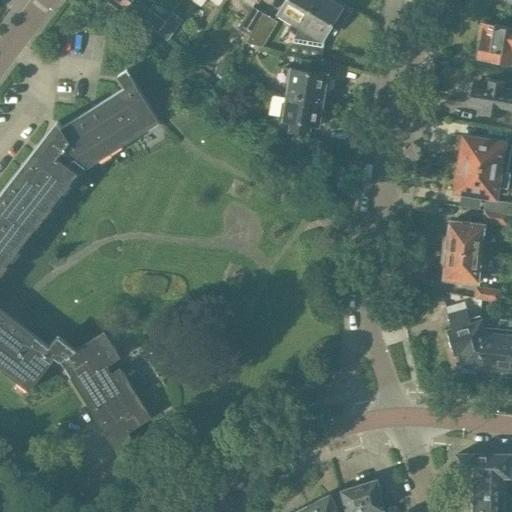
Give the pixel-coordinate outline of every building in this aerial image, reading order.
[(142,27),(146,22),(158,31),(166,21),(139,0),(131,10),(127,15),(142,27)] [(247,13),(251,7),(255,0),(242,0),(240,3),(242,9),(247,13)] [(298,31),(301,25),(316,0),(286,0),(279,11),(293,20),(290,26),(298,31)] [(348,10),(330,0),(316,0),(301,25),(298,31),(284,53),(302,57),(321,60),(324,39),(335,21),(339,24),(348,10)] [(237,29),(249,36),(263,14),(251,7),(247,13),(237,29)] [(245,43),(263,48),(278,23),(263,14),(249,36),(245,43)] [(484,22),(478,57),(511,62),(511,25),(496,23),(496,24),(484,22)] [(288,93),(323,99),(325,89),(329,90),(331,76),(327,76),(328,73),(319,72),(321,60),(302,57),(300,69),(292,68),(288,93)] [(219,63),(215,73),(225,77),(229,67),(219,63)] [(511,78),(508,78),(507,82),(489,79),(488,86),(474,84),(470,104),(485,106),(484,113),(501,116),(500,122),(511,123),(511,78)] [(57,358),(56,357),(48,351),(0,313),(0,275),(80,171),(72,165),(77,159),(88,167),(161,120),(138,84),(54,138),(52,137),(0,204),(0,366),(22,384),(25,380),(35,387),(57,358)] [(323,99),(288,93),(284,119),(291,120),(289,133),(309,136),(311,124),(319,125),(319,123),(324,123),(326,110),(322,109),(323,99)] [(511,142),(465,135),(461,164),(508,171),(511,145),(511,142)] [(300,163),(305,156),(294,147),(289,154),(300,163)] [(508,171),(461,164),(456,191),(497,198),(499,187),(509,188),(511,171),(508,171)] [(510,214),(507,213),(486,210),(484,220),(508,224),(510,214)] [(448,247),(448,249),(482,253),(485,224),(451,220),(450,233),(447,232),(444,235),(443,243),(446,247),(448,247)] [(478,282),(482,253),(448,249),(448,252),(445,251),(441,254),(441,261),(443,265),(446,265),(445,278),(478,282)] [(477,287),(476,296),(476,297),(499,301),(501,290),(477,287)] [(479,368),(485,327),(482,319),(472,322),(468,308),(449,314),(453,328),(448,330),(455,353),(460,351),(464,364),(467,364),(468,367),(479,368)] [(486,331),(485,327),(479,368),(491,369),(492,367),(504,368),(510,319),(500,318),(498,332),(486,331)] [(59,336),(51,347),(59,354),(67,359),(72,356),(85,378),(80,381),(122,450),(131,445),(125,436),(148,421),(118,373),(114,376),(108,367),(122,358),(106,332),(78,350),(59,336)] [(48,351),(56,357),(59,354),(51,347),(48,351)] [(457,475),(462,475),(461,511),(504,511),(505,475),(510,475),(510,454),(457,453),(457,475)] [(384,511),(378,479),(341,489),(347,511),(384,511)] [(309,506),(312,511),(347,511),(341,489),(329,496),(326,495),(319,498),(318,501),(309,506)] [(0,511),(19,511),(15,506),(9,511),(0,499),(0,511)]
